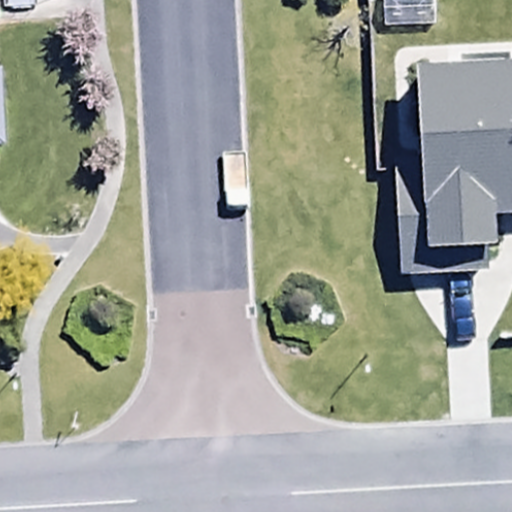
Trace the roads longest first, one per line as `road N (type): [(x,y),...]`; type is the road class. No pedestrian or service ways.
road 1 (residential): [(182,0),(187,511)]
road 2 (residential): [(511,494),(206,511)]
